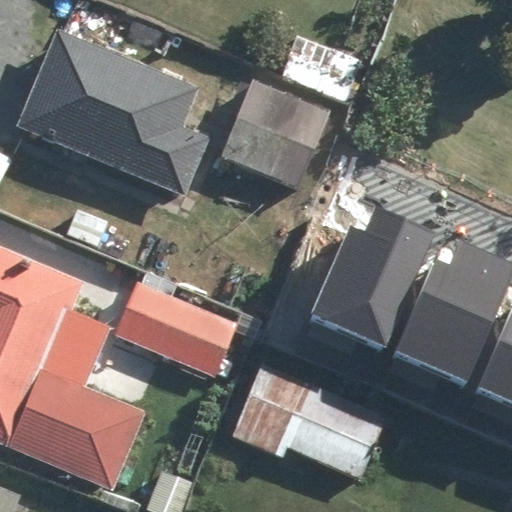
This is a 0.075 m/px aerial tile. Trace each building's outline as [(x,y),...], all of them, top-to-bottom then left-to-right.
[(208,145),(184,135),(200,96),(56,35),(15,133),(184,204),(208,145)] [(291,39),(277,74),(355,107),(369,72),(291,39)] [(341,122),(255,86),(222,163),(308,200),(341,122)] [(69,176),(55,206),(123,238),(137,208),(69,176)] [(71,317),(83,287),(0,253),(0,449),(116,496),(148,417),(85,391),(108,332),(71,317)] [(238,328),(138,288),(116,342),(217,381),(238,328)] [(363,483),(389,421),(264,368),(233,441),(284,463),(289,451),(363,483)] [(0,511),(17,511),(22,502),(0,492),(0,511)]
